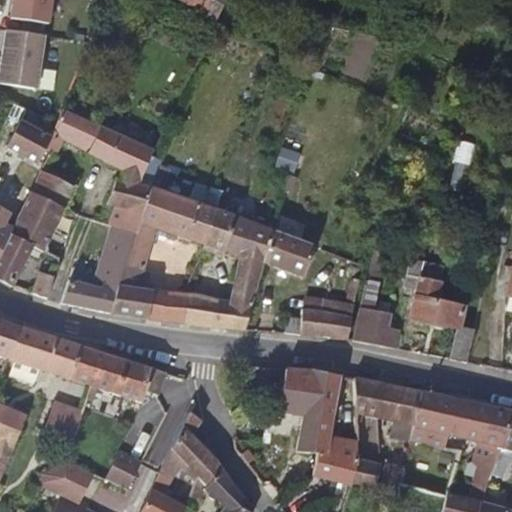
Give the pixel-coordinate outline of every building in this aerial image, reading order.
[(11,0),(9,20),(47,24),(50,0),(11,0)] [(166,0),(215,25),(227,0),(166,0)] [(43,38),(5,32),(0,69),(0,86),(35,91),(43,38)] [(24,112),(14,107),(6,123),(17,128),(18,125),(24,112)] [(61,113),(50,135),(64,142),(88,154),(100,130),(61,113)] [(49,138),(18,125),(17,128),(10,144),(7,149),(37,164),(44,152),(49,138)] [(100,130),(88,154),(142,180),(154,155),(100,130)] [(50,135),(49,138),(44,152),(52,156),(56,158),(64,142),(50,135)] [(471,163),(473,145),(459,143),(457,161),(471,163)] [(75,190),(44,173),(32,197),(64,213),(75,190)] [(151,191),(138,187),(116,180),(106,206),(115,209),(108,228),(117,231),(117,229),(136,235),(151,191)] [(0,212),(13,191),(0,183),(0,212)] [(217,214),(151,191),(136,235),(126,268),(141,273),(154,232),(205,248),(217,214)] [(32,197),(21,218),(53,232),(64,213),(32,197)] [(271,233),(217,214),(205,248),(241,259),(232,311),(200,301),(182,298),(179,325),(244,334),(263,265),(271,233)] [(21,218),(12,237),(43,251),(53,232),(21,218)] [(126,268),(136,235),(117,229),(117,231),(103,268),(99,290),(66,283),(60,305),(112,316),(117,291),(134,292),(141,273),(126,268)] [(448,246),(451,235),(433,230),(430,241),(448,246)] [(87,233),(84,240),(95,244),(98,238),(87,233)] [(313,248),(271,233),(263,265),(302,278),(313,248)] [(12,237),(0,258),(0,281),(12,288),(29,255),(39,260),(43,251),(12,237)] [(58,258),(54,256),(51,265),(59,268),(58,258)] [(454,332),(447,362),(465,365),(472,333),(455,329),(459,308),(436,301),(443,269),(421,264),(410,320),(454,332)] [(42,275),(33,295),(47,300),(54,280),(42,275)] [(352,280),(346,307),(355,308),(360,281),(352,280)] [(367,281),(361,309),(372,313),(374,313),(380,285),(367,281)] [(117,291),(112,316),(148,321),(152,296),(134,292),(117,291)] [(179,325),(182,298),(152,296),(148,321),(179,325)] [(312,302),(307,314),(352,319),(355,308),(346,307),(312,302)] [(361,309),(353,342),(365,345),(372,313),(361,309)] [(372,313),(365,345),(383,348),(390,317),(374,313),(372,313)] [(287,322),(282,337),(347,341),(352,319),(307,314),(301,314),(299,322),(287,322)] [(0,360),(6,363),(18,329),(0,322),(0,360)] [(18,329),(6,363),(69,382),(80,348),(18,329)] [(80,348),(69,382),(87,388),(97,354),(80,348)] [(97,354),(87,388),(89,389),(140,406),(143,394),(155,398),(163,374),(97,354)] [(307,374),(281,373),(276,413),(300,417),(294,454),(315,456),(324,456),(325,452),(338,378),(307,371),(307,374)] [(381,387),(354,381),(354,416),(375,420),(381,387)] [(419,395),(381,387),(375,420),(410,427),(419,395)] [(510,414),(419,395),(410,427),(407,445),(443,451),(443,449),(445,437),(470,443),(499,450),(510,414)] [(22,419),(0,409),(0,445),(9,450),(21,420),(22,419)] [(71,443),(78,422),(56,412),(50,433),(71,443)] [(187,413),(183,422),(167,456),(195,487),(197,482),(204,488),(220,473),(213,461),(190,438),(199,423),(190,415),(187,413)] [(511,414),(510,414),(499,450),(511,453),(511,452),(511,414)] [(0,469),(9,450),(0,445),(0,469)] [(346,460),(354,461),(354,445),(346,447),(346,460)] [(397,489),(399,490),(443,498),(446,498),(458,452),(443,449),(443,451),(407,445),(397,489)] [(511,453),(499,450),(493,471),(501,473),(503,464),(507,464),(511,453)] [(312,476),(348,485),(354,461),(346,460),(325,452),(324,456),(315,456),(312,476)] [(116,455),(104,482),(126,492),(138,470),(140,465),(116,455)] [(348,485),(375,491),(379,466),(354,461),(348,485)] [(149,492),(160,497),(168,479),(158,473),(155,479),(149,492)] [(243,503),(220,473),(204,488),(201,491),(221,508),(218,511),(246,511),(240,508),(243,503)] [(296,511),(340,511),(344,503),(348,485),(312,476),(309,475),(296,511)] [(181,511),(183,508),(160,497),(149,492),(139,511),(181,511)] [(84,511),(86,507),(60,495),(51,511),(84,511)] [(443,498),(440,511),(478,511),(480,506),(446,498),(443,498)]
